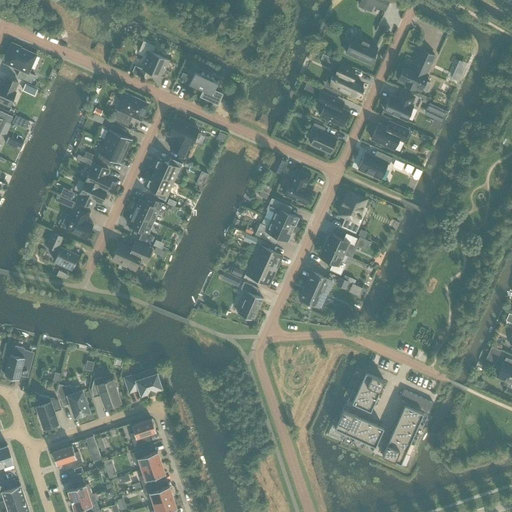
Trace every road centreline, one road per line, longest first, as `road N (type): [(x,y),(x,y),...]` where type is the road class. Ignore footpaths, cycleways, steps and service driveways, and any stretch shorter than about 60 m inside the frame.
road 1 (residential): [(28,447),(158,403),(194,511)]
road 2 (residential): [(166,97),(89,271)]
road 3 (residential): [(166,97),(337,172)]
road 4 (residential): [(308,511),(256,356),(263,338)]
road 5 (residential): [(263,338),(337,172)]
road 6 (residential): [(3,24),(166,97)]
road 7 (residential): [(337,172),(411,10)]
road 8 (residential): [(263,338),(343,334),(407,362)]
